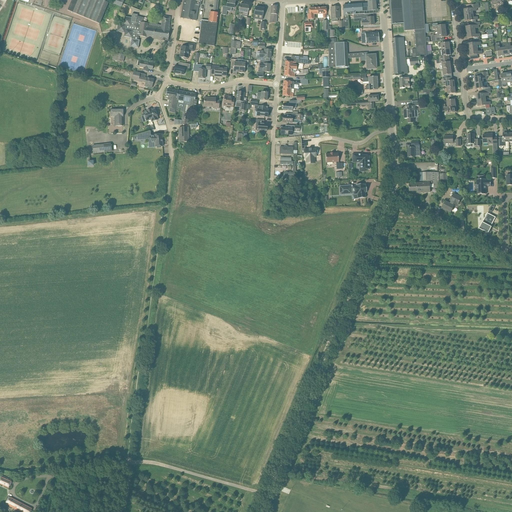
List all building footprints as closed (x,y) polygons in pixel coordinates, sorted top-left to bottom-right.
[(71,0),(67,10),(73,13),(100,24),(109,0),(71,0)] [(183,0),(180,18),(195,21),(199,0),(183,0)] [(223,6),(222,15),(226,15),(227,11),(231,12),(231,8),(234,8),(235,5),(235,4),(235,1),(234,1),(234,0),(232,0),(231,0),(231,1),(229,0),(227,0),(226,7),(223,6)] [(425,29),(424,9),(423,1),(423,0),(389,0),(391,14),(392,24),(404,24),(404,32),(415,30),(425,29)] [(364,15),(367,14),(376,14),(376,11),(375,2),(368,2),(368,4),(343,6),(343,11),(343,16),(343,21),(344,29),(343,29),(349,29),(348,15),(348,14),(354,14),(354,15),(357,14),(364,14),(364,15)] [(473,9),(464,10),(464,13),(464,16),(473,15),(473,12),(477,11),(476,9),(479,8),(479,4),(472,5),(473,9)] [(249,6),(240,5),(239,12),(238,19),(242,20),(242,16),(247,17),(248,11),(249,10),(248,10),(249,6)] [(262,20),(263,14),(264,9),(255,7),(254,19),(262,20)] [(339,7),(331,7),(331,22),(337,22),(337,18),(339,18),(339,7)] [(313,14),(318,14),(317,8),(309,8),(309,14),(308,14),(308,19),(313,19),(313,14)] [(326,18),(326,13),(326,8),(317,8),(318,14),(318,18),(326,18)] [(217,13),(213,12),(210,12),(209,21),(202,20),(198,44),(214,46),(219,13),(217,13)] [(357,14),(358,18),(361,18),(362,26),(367,25),(367,26),(374,25),(373,17),(367,18),(367,14),(364,15),(364,14),(357,14)] [(118,24),(117,33),(125,34),(124,37),(131,38),(130,47),(131,47),(131,48),(138,49),(139,40),(140,37),(146,38),(167,41),(168,41),(168,39),(170,29),(168,29),(170,18),(165,17),(163,17),(162,26),(146,21),(137,19),(137,18),(132,17),(132,18),(131,18),(124,17),(123,24),(123,25),(118,24)] [(425,29),(415,30),(416,50),(412,50),(412,57),(417,57),(427,57),(427,52),(426,33),(425,30),(425,29)] [(432,37),(432,42),(439,41),(439,38),(447,37),(446,33),(447,33),(447,31),(437,32),(438,35),(434,36),(433,36),(432,37)] [(365,34),(366,44),(379,43),(378,32),(365,34)] [(404,38),(393,39),(395,74),(408,73),(407,65),(406,65),(406,59),(405,59),(404,38)] [(195,44),(193,44),(188,43),(187,47),(181,46),(180,57),(184,58),(183,59),(188,60),(189,51),(194,52),(195,44)] [(329,68),(336,67),(348,67),(346,43),(329,44),(329,68)] [(503,48),(500,49),(500,43),(495,44),(496,51),(498,51),(498,57),(504,56),(503,48)] [(439,60),(448,59),(447,56),(451,55),(450,49),(442,50),(439,51),(440,57),(439,57),(439,60)] [(478,49),(468,50),(469,52),(470,56),(471,59),(478,58),(477,55),(482,54),(482,51),(478,52),(478,49)] [(257,51),(257,57),(257,60),(260,61),(264,61),(264,58),(270,59),(271,50),(266,50),(264,50),(264,52),(260,52),(257,51)] [(112,60),(123,62),(125,55),(114,53),(112,60)] [(367,53),(360,53),(360,61),(366,61),(367,69),(376,69),(375,55),(367,56),(367,53)] [(298,62),(298,64),(298,65),(304,65),(304,64),(308,65),(309,61),(308,60),(308,58),(307,57),(303,57),(302,57),(299,56),(298,62)] [(419,58),(410,59),(410,66),(420,66),(419,58)] [(237,60),(231,59),(230,67),(234,67),(233,72),(239,73),(240,59),(237,59),(237,60)] [(249,61),(243,60),(243,59),(240,59),(239,73),(244,73),(245,68),(248,68),(248,63),(249,61)] [(443,69),(451,68),(450,62),(448,62),(448,59),(439,60),(440,63),(442,63),(443,69)] [(141,62),(140,61),(138,61),(137,66),(140,66),(140,67),(144,68),(143,71),(148,72),(148,69),(152,70),(153,64),(141,61),(141,62)] [(259,68),(258,71),(263,71),(263,72),(264,72),(269,72),(270,64),(267,64),(268,61),(264,61),(260,61),(260,64),(259,68)] [(297,66),(295,66),(296,62),(285,61),(285,69),(296,70),(297,70),(297,66)] [(175,68),(174,73),(175,73),(175,74),(178,74),(184,75),(185,68),(186,68),(187,64),(179,62),(178,66),(176,66),(176,68),(175,68)] [(205,79),(205,74),(206,70),(202,69),(202,66),(196,65),(195,72),(199,72),(198,78),(205,79)] [(226,76),(227,71),(227,68),(219,68),(219,67),(212,66),(211,74),(215,74),(214,76),(222,77),(222,76),(226,76)] [(295,74),(296,70),(285,69),(284,76),(294,77),(295,74)] [(154,80),(147,78),(147,79),(139,77),(140,73),(134,72),(132,79),(138,80),(138,81),(142,82),(142,81),(146,82),(145,86),(152,88),(154,80)] [(487,77),(489,76),(488,72),(481,73),(482,77),(474,78),(475,81),(474,81),(474,84),(483,83),(483,80),(487,79),(487,77)] [(506,74),(501,74),(502,80),(499,80),(500,87),(503,87),(504,87),(506,87),(508,86),(506,74)] [(409,84),(409,81),(410,81),(410,78),(406,78),(400,78),(400,89),(406,88),(411,87),(410,84),(409,84)] [(447,88),(455,87),(454,81),(452,81),(452,78),(442,79),(443,85),(446,85),(447,88)] [(284,81),(283,89),(291,89),(293,89),(294,85),(294,82),(284,81)] [(483,91),(490,90),(490,87),(488,88),(488,85),(484,86),(483,83),(474,84),(475,86),(476,89),(483,88),(483,91)] [(176,101),(178,91),(167,89),(166,96),(168,97),(167,100),(169,100),(168,108),(172,109),(171,113),(176,114),(176,113),(178,103),(178,101),(176,101)] [(283,89),(283,96),(293,97),(293,93),(290,93),(291,89),(283,89)] [(477,101),(485,100),(485,97),(489,96),(489,94),(491,93),(490,90),(483,91),(484,94),(476,95),(477,98),(476,98),(477,101)] [(184,97),(184,92),(178,91),(176,101),(178,101),(178,103),(184,104),(185,97),(184,97)] [(195,94),(184,92),(184,97),(185,97),(184,104),(185,104),(184,112),(188,113),(189,108),(195,109),(197,101),(194,100),(195,94)] [(244,93),(238,92),(236,101),(236,107),(241,107),(240,110),(245,111),(246,105),(243,104),(244,93)] [(261,100),(262,100),(267,101),(267,93),(261,92),(261,93),(258,92),(257,100),(261,100)] [(233,107),(234,104),(235,99),(232,99),(232,97),(225,96),(224,101),(223,106),(233,107)] [(361,105),(361,107),(363,107),(364,107),(365,106),(365,105),(369,105),(369,109),(374,109),(373,102),(378,101),(378,96),(368,96),(368,102),(361,102),(361,105)] [(219,109),(219,106),(219,101),(215,101),(216,98),(204,98),(204,103),(204,106),(213,107),(213,108),(219,109)] [(283,110),(288,111),(293,111),(293,108),(296,108),(297,101),(289,101),(289,105),(283,104),(283,110)] [(406,110),(404,110),(405,119),(407,119),(408,123),(414,123),(414,118),(413,118),(412,111),(415,110),(415,106),(419,106),(418,101),(412,102),(413,106),(406,106),(406,110)] [(262,106),(255,106),(254,109),(255,109),(255,111),(257,113),(257,116),(267,117),(268,110),(262,110),(262,106)] [(123,109),(111,109),(111,117),(114,117),(115,126),(119,126),(123,126),(122,117),(123,117),(123,109)] [(147,112),(143,113),(146,121),(151,120),(152,122),(158,120),(157,118),(158,117),(155,109),(150,111),(149,110),(147,111),(147,112)] [(289,117),(283,116),(282,122),(300,123),(301,120),(303,121),(303,114),(289,114),(289,117)] [(264,120),(259,120),(256,120),(256,127),(258,127),(258,131),(267,131),(267,124),(264,124),(264,120)] [(300,126),(293,126),(288,126),(288,129),(281,128),(281,134),(292,135),(292,132),(300,132),(300,126)] [(184,128),(179,128),(180,134),(181,134),(181,141),(180,141),(180,142),(189,142),(189,135),(188,128),(184,128)] [(506,142),(509,142),(509,133),(503,133),(503,139),(499,139),(499,144),(499,147),(506,147),(506,142)] [(481,146),(481,145),(480,140),(474,140),(474,134),(467,134),(467,139),(467,144),(466,144),(466,147),(471,147),(471,144),(474,144),(474,147),(481,146)] [(498,144),(497,142),(497,137),(493,138),(493,134),(487,134),(487,135),(483,135),(483,140),(483,143),(488,143),(488,144),(498,144)] [(154,136),(150,136),(150,143),(155,143),(155,147),(156,147),(157,148),(160,148),(161,147),(162,147),(162,135),(154,135),(154,136)] [(461,146),(461,144),(461,139),(456,140),(453,140),(453,136),(444,136),(444,141),(444,144),(453,144),(453,143),(456,143),(456,146),(461,146)] [(316,152),(316,148),(312,149),(312,148),(308,148),(309,149),(307,149),(305,149),(305,146),(306,146),(306,145),(306,144),(306,142),(301,142),(302,145),(302,152),(305,152),(305,157),(307,157),(307,159),(310,159),(311,159),(311,157),(315,156),(316,156),(316,154),(316,153),(316,152)] [(419,142),(411,142),(411,146),(412,146),(412,148),(408,148),(408,157),(415,157),(420,156),(421,156),(420,152),(419,145),(419,142)] [(93,154),(112,151),(111,144),(92,146),(93,154)] [(293,156),(293,147),(279,147),(279,156),(293,156)] [(336,162),(336,170),(342,169),(342,163),(339,164),(338,153),(334,153),(330,153),(330,154),(326,154),(326,163),(336,162)] [(361,154),(352,154),(353,161),(360,161),(360,162),(360,167),(360,172),(365,172),(365,169),(369,169),(369,156),(361,156),(361,154)] [(438,173),(419,173),(419,181),(423,181),(424,182),(421,182),(421,184),(417,184),(417,183),(413,183),(413,184),(409,185),(410,191),(417,191),(417,193),(431,193),(430,188),(433,188),(439,188),(438,173)] [(486,180),(486,179),(477,180),(477,185),(476,185),(475,186),(475,189),(476,189),(477,189),(477,195),(486,194),(486,187),(491,187),(491,180),(486,180)] [(295,180),(274,180),(274,191),(295,191),(295,180)] [(349,186),(340,186),(340,195),(341,195),(340,194),(351,194),(353,193),(354,194),(357,194),(358,199),(366,198),(365,193),(367,192),(366,185),(364,185),(356,185),(356,186),(350,187),(349,186)] [(453,208),(454,206),(456,207),(457,205),(458,206),(462,198),(454,193),(451,200),(452,200),(450,204),(446,202),(444,205),(443,205),(441,208),(447,211),(447,210),(451,212),(453,208)] [(471,208),(471,223),(479,223),(479,209),(471,208)] [(487,214),(479,229),(484,232),(484,231),(489,234),(492,227),(491,227),(492,226),(496,217),(495,217),(487,213),(487,214)] [(11,482),(0,476),(0,483),(9,488),(10,487),(9,487),(11,482)] [(30,511),(32,509),(28,507),(9,497),(8,499),(5,504),(20,511),(30,511)]
